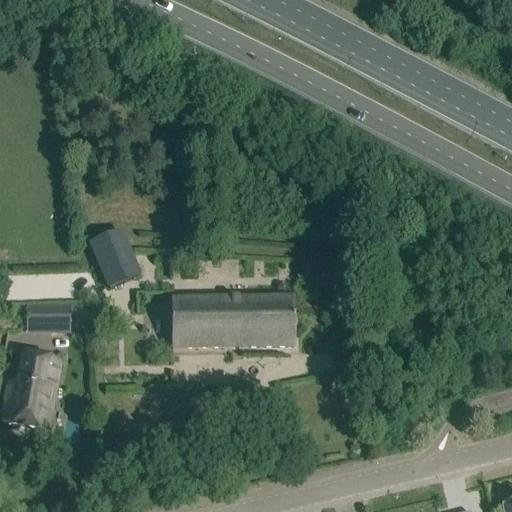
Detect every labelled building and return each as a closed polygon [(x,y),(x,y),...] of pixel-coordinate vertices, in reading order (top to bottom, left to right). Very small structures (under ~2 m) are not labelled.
[(210,152),(209,138),(206,138),(205,131),(198,132),(199,139),(198,139),(198,153),(210,152)] [(139,279),(116,223),(86,236),(109,292),(139,279)] [(294,350),(293,301),(171,303),(172,352),(294,350)] [(52,309),(52,337),(70,337),(69,309),(55,309),(52,309)] [(46,433),(59,364),(23,357),(18,386),(9,384),(2,425),(46,433)]
